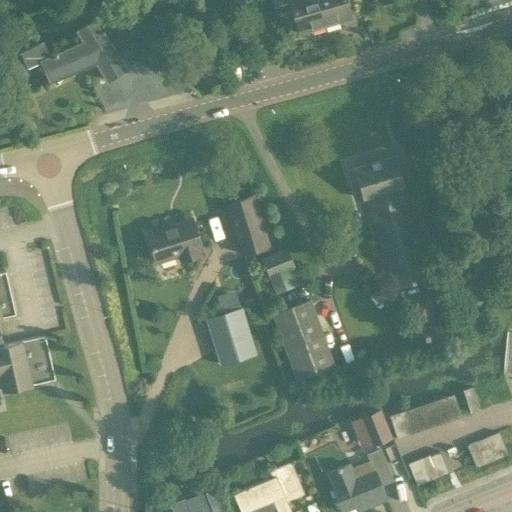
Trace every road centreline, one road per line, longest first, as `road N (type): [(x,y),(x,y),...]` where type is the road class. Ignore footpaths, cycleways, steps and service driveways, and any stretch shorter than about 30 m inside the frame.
road 1 (secondary): [(45,157),(511,23)]
road 2 (residential): [(117,443),(116,401),(45,157)]
